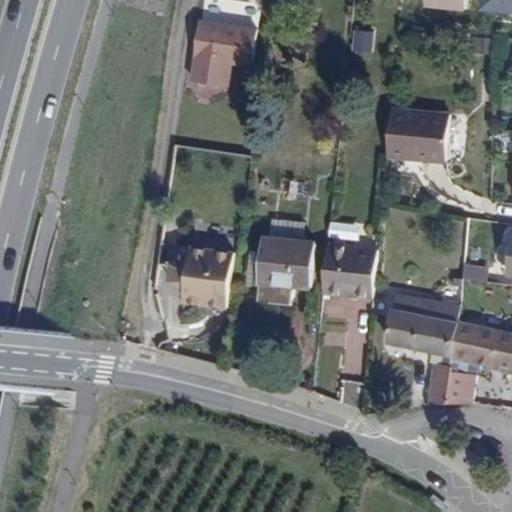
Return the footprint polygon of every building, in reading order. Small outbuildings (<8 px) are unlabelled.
[(257,30),(200,22),(192,81),(227,86),(230,64),(252,67),(257,30)] [(393,107),(388,156),(443,161),(447,113),(393,107)] [(304,198),(306,182),(290,180),(288,196),(304,198)] [(317,241),(264,236),(260,283),(262,283),(260,301),(294,305),(295,285),(313,286),(317,241)] [(380,248),(329,243),(324,292),(375,297),(380,248)] [(226,307),(234,252),(190,246),(187,264),(182,263),(177,266),(176,277),(180,281),(185,282),(182,301),(226,307)] [(463,278),(489,281),(490,265),(465,261),(463,278)] [(453,358),(453,356),(458,322),(459,319),(461,303),(398,292),(390,343),(432,353),(437,354),(447,356),(446,361),(442,360),(441,366),(436,364),(431,403),(446,402),(451,370),(452,365),(453,358)] [(511,331),(459,319),(458,322),(453,356),(475,363),(511,373),(511,331)] [(437,354),(432,353),(431,363),(436,364),(441,366),(442,360),(446,361),(447,356),(437,354)] [(452,365),(451,370),(475,373),(475,363),(453,356),(453,358),(452,365)] [(474,402),(475,373),(451,370),(446,402),(474,402)]
